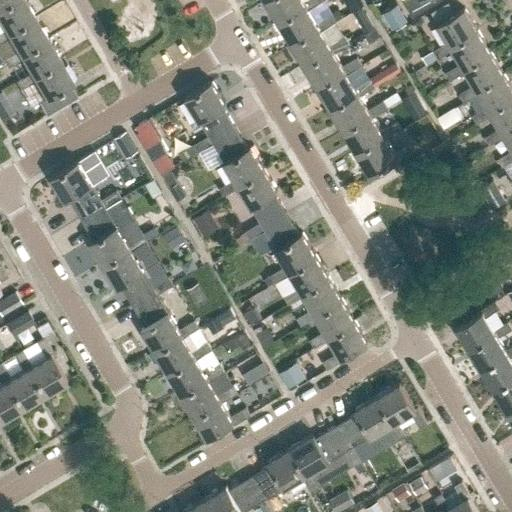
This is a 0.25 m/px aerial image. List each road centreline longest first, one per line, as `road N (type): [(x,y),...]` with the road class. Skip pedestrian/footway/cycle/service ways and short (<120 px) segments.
road 1 (residential): [(399,312),(237,41)]
road 2 (residential): [(158,493),(416,341)]
road 3 (residential): [(119,428),(124,398),(0,187)]
road 4 (residential): [(511,500),(416,341)]
road 5 (residential): [(0,183),(139,101)]
road 6 (residential): [(0,501),(119,428)]
road 7 (residential): [(399,312),(511,245)]
